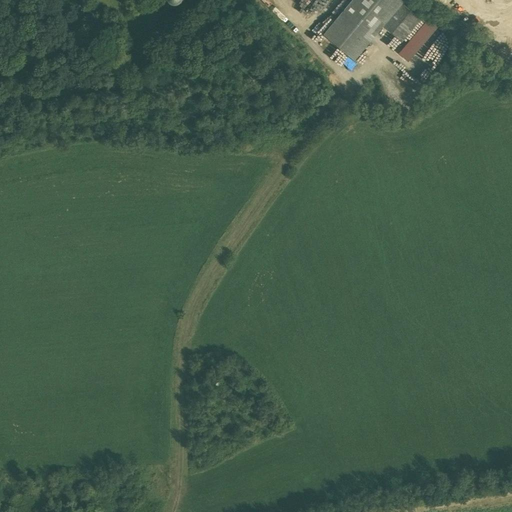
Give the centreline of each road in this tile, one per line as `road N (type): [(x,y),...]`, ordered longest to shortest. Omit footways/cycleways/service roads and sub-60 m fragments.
road 1 (track): [(335,101),(191,310),(180,347),(178,474),(168,511)]
road 2 (track): [(259,0),(338,71),(341,86)]
